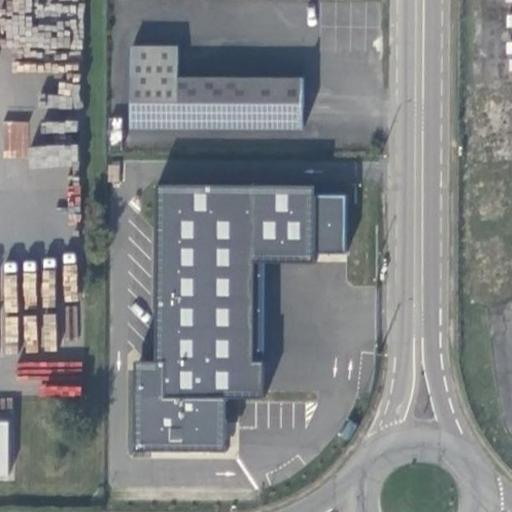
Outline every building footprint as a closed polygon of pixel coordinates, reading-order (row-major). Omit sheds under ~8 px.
[(132,128),(179,128),(179,77),(179,47),(132,46),(132,128)] [(179,77),(179,128),(305,129),(305,77),(179,77)] [(471,294),(511,294),(511,92),(472,92),(471,294)] [(255,251),(150,251),(149,401),(254,402),(255,251)] [(0,479),(8,480),(9,422),(0,421),(0,479)]
